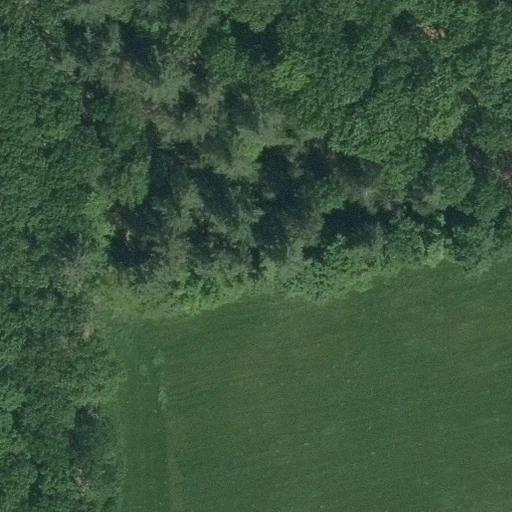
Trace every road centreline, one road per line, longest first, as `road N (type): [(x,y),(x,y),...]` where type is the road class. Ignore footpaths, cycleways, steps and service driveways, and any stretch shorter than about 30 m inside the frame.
road 1 (track): [(63,511),(36,0)]
road 2 (track): [(192,0),(511,180)]
